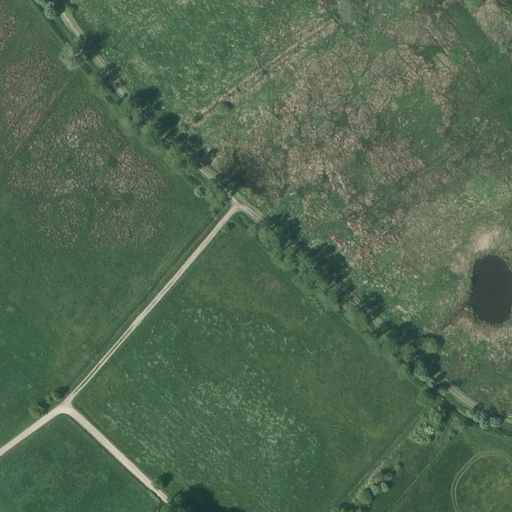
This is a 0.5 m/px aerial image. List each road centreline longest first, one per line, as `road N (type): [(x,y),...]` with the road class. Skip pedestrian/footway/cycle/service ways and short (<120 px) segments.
road 1 (track): [(511,419),(457,397),(240,203)]
road 2 (track): [(240,203),(139,115),(53,0)]
road 3 (track): [(240,203),(63,405)]
road 4 (track): [(63,405),(176,511)]
